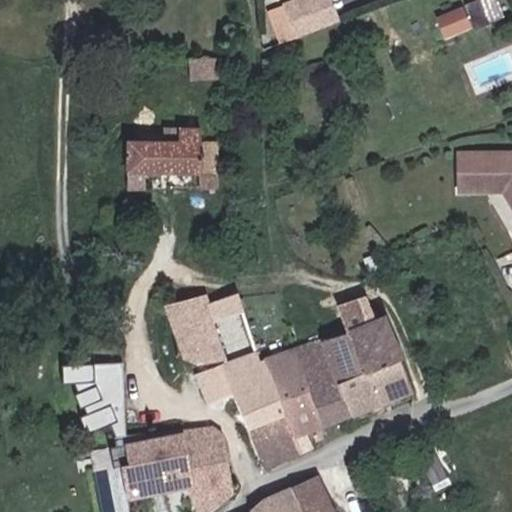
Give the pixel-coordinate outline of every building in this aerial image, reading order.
[(297,37),(341,20),(333,0),(296,0),(284,5),(297,37)] [(497,0),(470,0),(467,1),(475,25),(502,17),(497,0)] [(444,36),(473,28),(466,4),(437,12),(444,36)] [(221,79),(221,58),(192,58),(192,79),(221,79)] [(282,58),(268,61),(271,78),(285,75),(282,58)] [(228,189),(228,170),(228,145),(210,145),(210,128),(172,128),(172,142),(122,141),(122,174),(141,175),(199,175),(199,189),(228,189)] [(505,191),(511,204),(511,151),(460,151),(460,190),(505,191)] [(141,175),(122,174),(122,188),(141,188),(141,175)] [(253,345),(236,297),(203,307),(199,296),(165,307),(189,368),(220,358),(253,345)] [(345,330),(316,342),(332,381),(347,419),(409,394),(378,315),(366,320),(361,305),(338,314),(345,330)] [(316,342),(293,351),(324,428),(347,419),(332,381),(316,342)] [(291,441),(273,395),(260,364),(253,345),(220,358),(222,363),(235,396),(266,474),(314,450),(305,435),(291,441)] [(293,351),(260,364),(273,395),(291,441),(305,435),(324,428),(293,351)] [(89,373),(122,371),(120,357),(87,359),(89,373)] [(235,396),(222,363),(199,372),(213,404),(235,396)] [(69,410),(125,405),(122,371),(89,373),(66,375),(66,382),(69,410)] [(151,432),(163,491),(192,486),(197,511),(205,511),(234,492),(220,419),(151,432)] [(110,469),(116,500),(163,491),(151,432),(120,438),(122,448),(125,466),(110,469)] [(438,451),(422,459),(434,481),(449,473),(438,451)] [(336,511),(321,473),(294,485),(245,508),(246,511),(336,511)]
